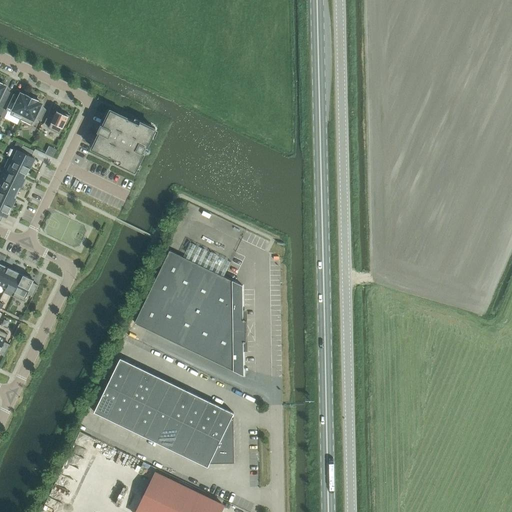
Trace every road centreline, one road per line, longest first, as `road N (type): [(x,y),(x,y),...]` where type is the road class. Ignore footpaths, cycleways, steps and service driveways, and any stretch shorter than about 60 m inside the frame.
road 1 (unclassified): [(351,511),(339,0)]
road 2 (primary): [(328,511),(317,0)]
road 3 (residential): [(26,244),(95,101),(0,56)]
road 4 (residential): [(12,395),(68,279),(62,262),(26,244)]
